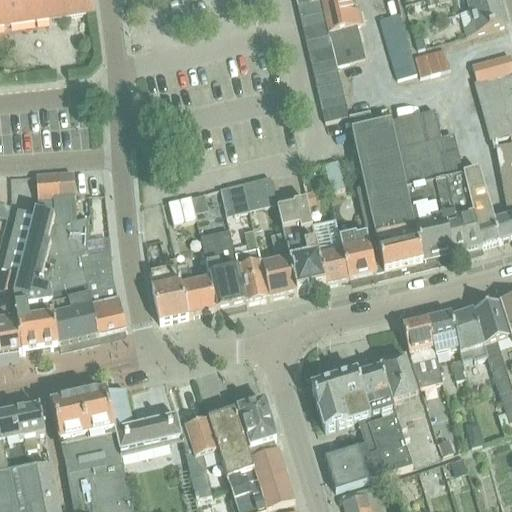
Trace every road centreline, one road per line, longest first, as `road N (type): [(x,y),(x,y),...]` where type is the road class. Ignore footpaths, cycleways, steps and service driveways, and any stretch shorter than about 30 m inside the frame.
road 1 (residential): [(272,346),(511,272)]
road 2 (residential): [(149,359),(120,159)]
road 3 (residential): [(319,511),(272,346)]
road 4 (residential): [(63,511),(37,383)]
road 5 (residential): [(149,359),(272,346)]
road 6 (residential): [(0,165),(120,159)]
